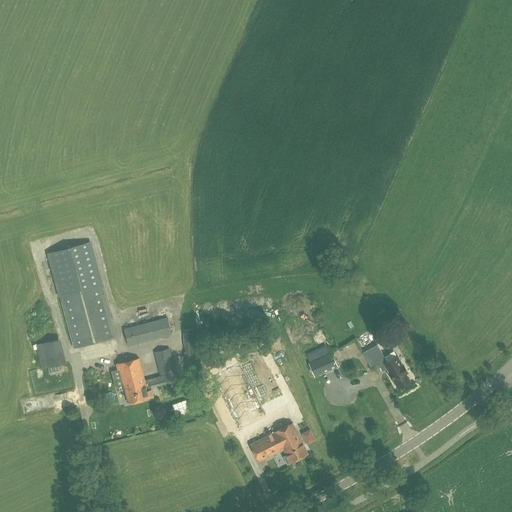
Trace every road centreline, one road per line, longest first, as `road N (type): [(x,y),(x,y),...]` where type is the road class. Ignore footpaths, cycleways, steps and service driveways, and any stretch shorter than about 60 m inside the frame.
road 1 (secondary): [(293,511),(378,467),(511,368)]
road 2 (track): [(100,511),(77,364)]
